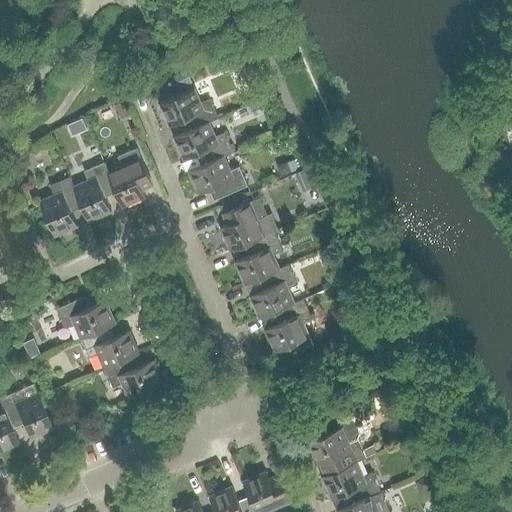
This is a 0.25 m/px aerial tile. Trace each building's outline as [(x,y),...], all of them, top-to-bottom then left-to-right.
[(187,70),(174,76),(179,88),(192,83),(187,70)] [(188,118),(193,129),(209,123),(218,119),(210,99),(201,103),(194,88),(159,103),(169,126),(188,118)] [(124,102),(115,105),(121,119),(130,115),(124,102)] [(259,102),(250,106),(255,116),(263,112),(259,102)] [(208,163),(224,157),(233,153),(224,133),(215,137),(209,123),(193,129),(174,137),(184,160),(203,152),(208,163)] [(145,197),(143,192),(154,187),(137,148),(118,156),(122,166),(108,172),(114,188),(122,207),(145,197)] [(189,171),(195,186),(199,194),(218,186),(222,197),(248,186),(239,167),(230,171),(224,157),(208,163),(189,171)] [(281,164),(278,169),(281,176),(291,172),(287,162),(281,164)] [(88,180),(74,186),(80,203),(88,222),(111,212),(103,193),(114,188),(108,172),(104,163),(84,171),(88,180)] [(54,195),(39,201),(54,236),(78,226),(69,207),(80,203),(74,186),(70,177),(50,186),(54,195)] [(230,251),(249,243),(265,235),(259,221),(268,217),(260,198),(234,209),(239,220),(220,228),(230,251)] [(274,231),(265,235),(249,243),(254,254),(235,262),(245,285),(264,277),(279,269),(273,255),(283,251),(274,231)] [(259,319),(279,311),(294,303),(288,289),(297,285),(289,265),(279,269),(264,277),(269,288),(249,296),(259,319)] [(105,328),(115,324),(105,301),(86,309),(82,298),(56,309),(65,328),(74,324),(80,338),(105,328)] [(303,299),(294,303),(279,311),(283,321),(264,330),(274,353),(296,343),(300,351),(313,346),(303,323),(312,319),(303,299)] [(104,368),(129,358),(139,354),(129,331),(110,339),(105,328),(80,338),(89,358),(98,354),(104,368)] [(122,384),(128,399),(163,384),(153,360),(134,369),(129,358),(104,368),(113,388),(122,384)] [(0,397),(0,403),(2,408),(10,424),(20,419),(29,438),(52,428),(33,384),(0,397)] [(0,450),(18,443),(10,424),(2,408),(0,408),(0,450)] [(340,468),(357,462),(366,458),(365,458),(362,450),(357,438),(359,434),(353,419),(343,423),(342,428),(307,443),(317,466),(336,458),(340,468)] [(374,454),(370,447),(362,450),(365,458),(374,454)] [(351,491),(355,502),(371,496),(381,492),(372,472),(363,476),(357,462),(340,468),(321,477),(331,500),(351,491)] [(242,482),(251,501),(256,511),(268,511),(272,510),(273,511),(293,511),(296,511),(285,486),(274,491),(266,472),(242,482)] [(427,476),(416,482),(420,490),(427,491),(433,488),(427,476)] [(209,496),(215,511),(256,511),(251,501),(240,505),(232,486),(209,496)] [(377,510),(371,496),(355,502),(336,511),(389,511),(387,506),(377,510)] [(202,511),(198,501),(175,511),(202,511)]
